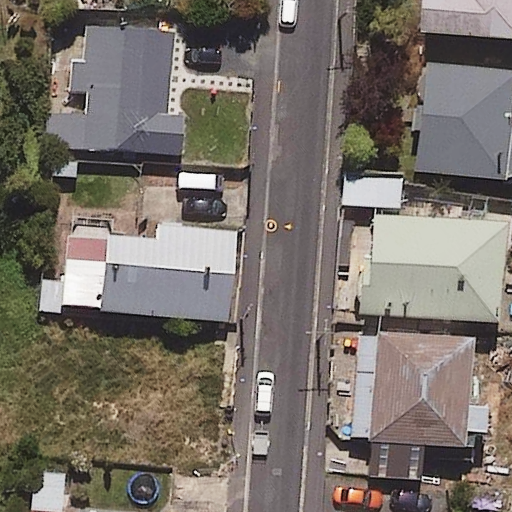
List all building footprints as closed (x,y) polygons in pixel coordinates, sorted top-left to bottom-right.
[(511,0),(429,0),(430,35),(511,33),(511,0)] [(175,35),(74,28),(69,92),(88,93),(84,151),(182,158),(185,119),(168,118),(175,35)] [(511,76),(423,66),(410,172),(511,184),(511,76)] [(402,187),(346,185),(345,209),(401,212),(402,187)] [(356,315),(501,327),(508,242),(511,242),(511,209),(485,207),(483,229),(375,220),(372,255),(361,254),(356,315)] [(236,236),(157,229),(156,245),(66,238),(62,285),(38,283),(36,308),(229,324),(236,236)] [(227,342),(123,335),(121,361),(143,363),(140,402),(122,400),(118,461),(218,468),(227,342)] [(474,344),(359,337),(357,377),(353,440),(374,441),(372,478),(421,482),(423,449),(464,451),(465,437),(488,438),(489,413),(470,411),(474,344)] [(77,386),(32,388),(33,411),(78,410),(77,386)] [(62,511),(63,477),(33,475),(31,511),(62,511)]
